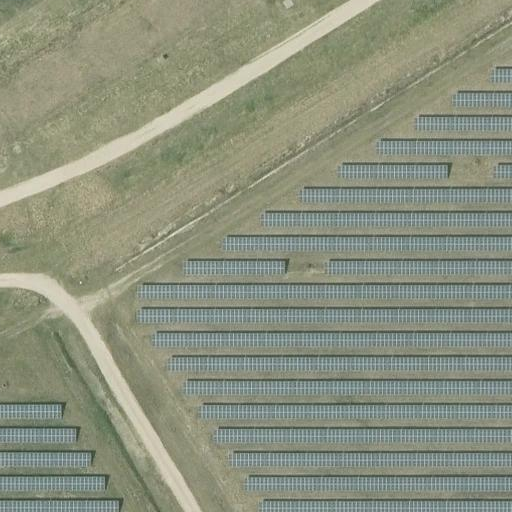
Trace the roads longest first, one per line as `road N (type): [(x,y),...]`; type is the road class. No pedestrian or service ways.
road 1 (track): [(364,0),(93,163),(0,202)]
road 2 (track): [(190,511),(59,299),(41,286),(0,288)]
